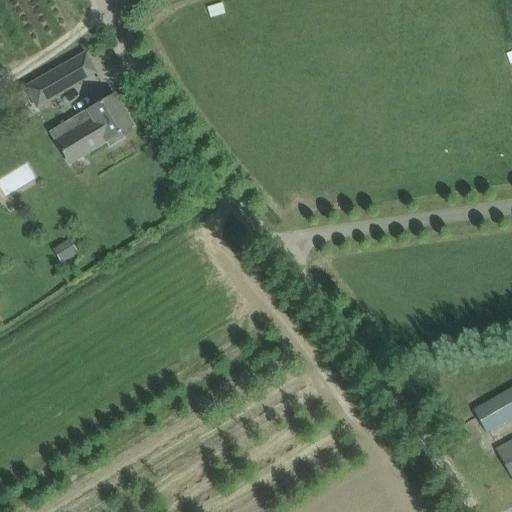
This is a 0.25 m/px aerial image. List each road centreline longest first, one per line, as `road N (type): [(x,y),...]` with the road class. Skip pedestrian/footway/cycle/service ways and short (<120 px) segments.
road 1 (unclassified): [(469,511),(408,412),(160,107),(103,0)]
road 2 (track): [(0,323),(27,307),(43,272),(0,201)]
road 3 (track): [(0,73),(85,23),(103,0)]
